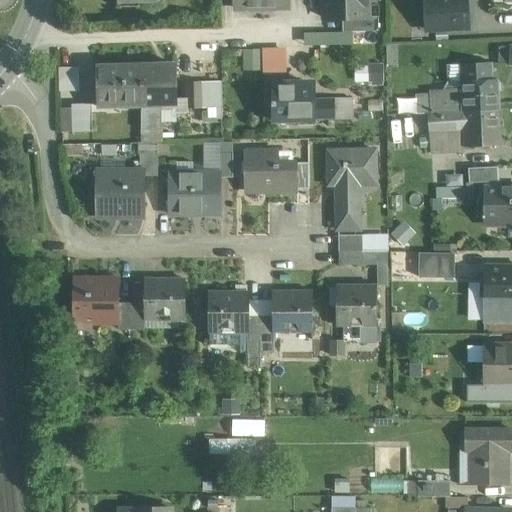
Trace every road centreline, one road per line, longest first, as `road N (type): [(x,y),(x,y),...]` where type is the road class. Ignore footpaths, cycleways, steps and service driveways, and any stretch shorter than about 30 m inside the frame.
road 1 (residential): [(15,54),(50,106),(57,183),(76,228),(124,244),(311,242)]
road 2 (residential): [(28,24),(68,34),(291,29)]
